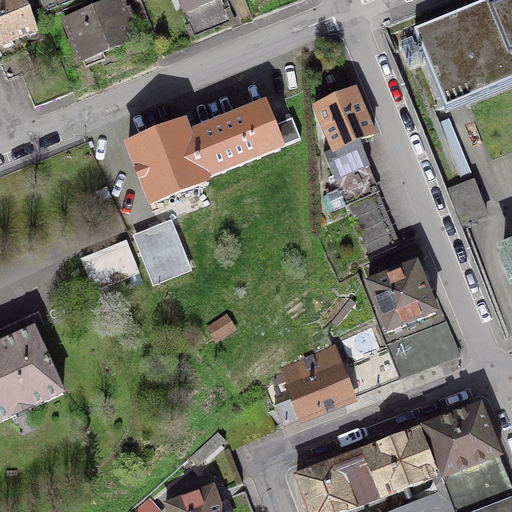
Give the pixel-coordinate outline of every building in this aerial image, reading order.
[(22,0),(0,0),(0,65),(5,79),(32,68),(21,39),(36,33),(22,0)] [(73,0),(42,0),(47,11),(73,0)] [(128,10),(123,13),(118,0),(65,22),(85,68),(105,60),(102,53),(134,40),(127,22),(132,20),(128,10)] [(221,0),(178,0),(188,24),(225,10),(221,0)] [(445,110),(511,84),(511,0),(494,0),(414,32),(445,110)] [(358,142),(372,136),(354,93),(316,109),(332,151),(333,152),(358,142)] [(292,120),(271,128),(263,107),(188,137),(184,126),(128,149),(150,205),(206,182),(205,180),(280,150),(279,149),(300,140),(292,120)] [(328,195),(334,211),(347,205),(375,194),(362,161),(365,160),(358,142),(333,152),(332,151),(324,154),(340,190),(328,195)] [(485,215),(472,181),(447,191),(460,225),(485,215)] [(375,194),(347,205),(370,258),(396,247),(375,194)] [(171,226),(136,240),(154,285),(189,271),(171,226)] [(139,274),(126,244),(82,262),(94,292),(139,274)] [(511,247),(503,251),(511,275),(511,247)] [(435,314),(416,266),(368,285),(387,333),(435,314)] [(387,350),(399,379),(460,356),(446,322),(385,345),(387,350)] [(224,326),(206,336),(213,347),(231,337),(224,326)] [(63,394),(33,329),(0,344),(0,422),(11,417),(14,424),(34,415),(31,408),(63,394)] [(282,427),(352,399),(332,348),(281,368),(293,400),(274,407),(282,427)] [(344,368),(355,396),(399,379),(387,350),(344,368)] [(220,428),(230,449),(276,430),(262,399),(239,412),(220,428)] [(480,406),(425,427),(443,478),(499,456),(480,406)] [(443,478),(425,427),(296,477),(309,511),(511,511),(511,489),(499,456),(443,478)] [(217,434),(193,455),(200,464),(225,442),(217,434)] [(212,488),(165,506),(167,511),(231,511),(232,510),(229,501),(225,499),(218,502),(212,488)]
